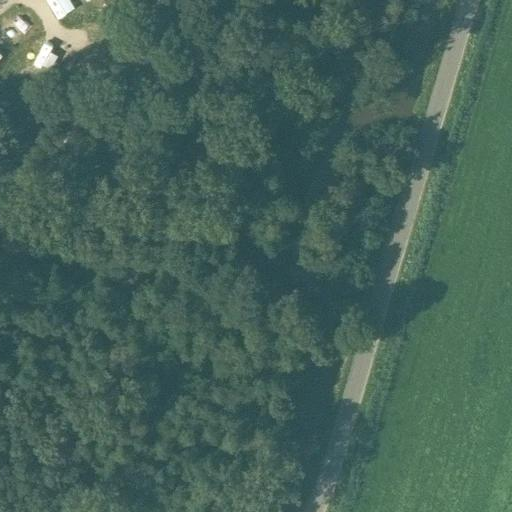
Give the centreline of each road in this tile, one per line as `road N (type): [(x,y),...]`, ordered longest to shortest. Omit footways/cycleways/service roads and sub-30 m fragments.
road 1 (unknown): [(381,0),(374,35),(306,125),(282,187),(270,244),(290,388),(272,442),(229,493),(141,511)]
road 2 (unclassified): [(473,0),(344,446),(316,511)]
